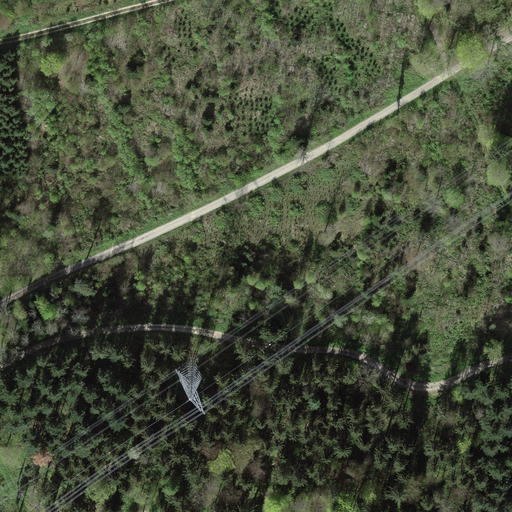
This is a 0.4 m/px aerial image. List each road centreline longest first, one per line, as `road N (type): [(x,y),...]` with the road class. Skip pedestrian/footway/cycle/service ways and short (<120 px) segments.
road 1 (track): [(511,39),(461,74),(244,186),(0,297)]
road 2 (track): [(511,357),(428,387),(389,376),(347,350),(112,327),(64,336),(0,363)]
road 3 (track): [(0,41),(165,0)]
